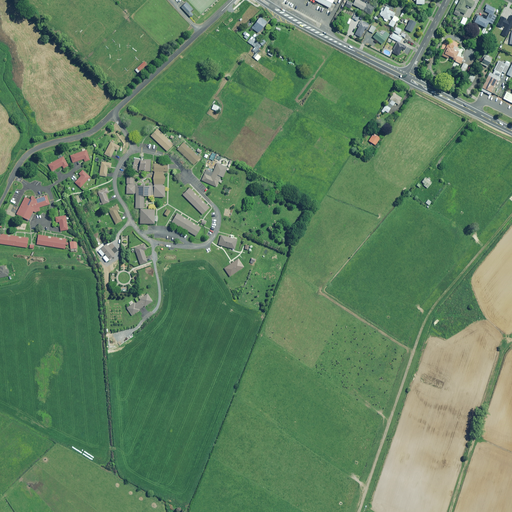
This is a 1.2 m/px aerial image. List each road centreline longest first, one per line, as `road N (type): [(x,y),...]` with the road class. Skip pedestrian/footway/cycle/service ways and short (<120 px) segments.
road 1 (residential): [(232,0),(94,130),(22,158),(0,201)]
road 2 (track): [(451,511),(511,340)]
road 3 (primary): [(262,0),(407,76)]
